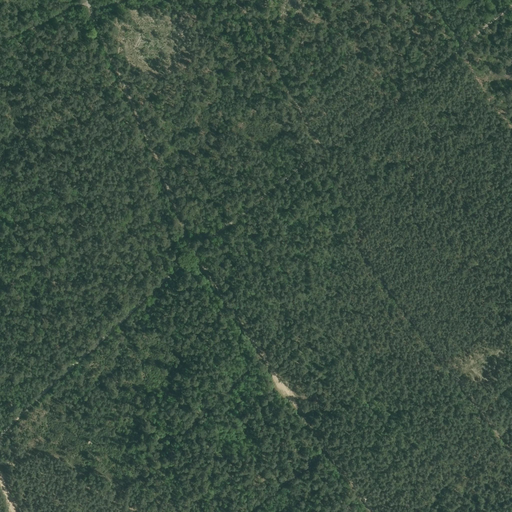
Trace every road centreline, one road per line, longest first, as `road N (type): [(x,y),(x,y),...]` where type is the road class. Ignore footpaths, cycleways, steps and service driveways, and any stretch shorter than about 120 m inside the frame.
road 1 (track): [(511,452),(363,254),(356,210),(238,0)]
road 2 (track): [(511,5),(193,253)]
road 3 (track): [(193,253),(372,511)]
road 4 (track): [(86,0),(193,253)]
road 5 (track): [(193,253),(0,434)]
